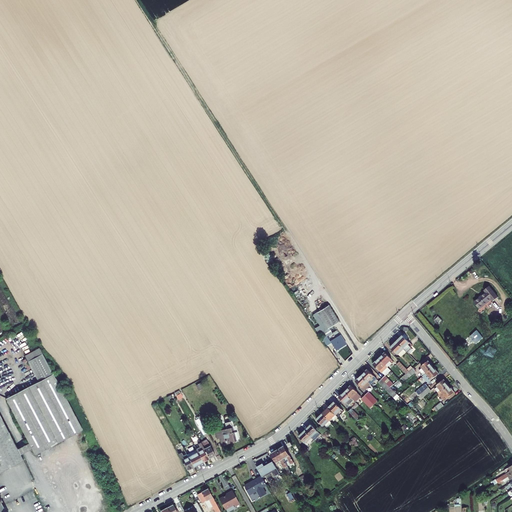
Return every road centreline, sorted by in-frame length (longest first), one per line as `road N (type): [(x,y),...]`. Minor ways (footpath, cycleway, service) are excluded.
road 1 (track): [(363,353),(134,0)]
road 2 (tertiary): [(404,313),(272,440),(136,511)]
road 3 (residential): [(404,313),(511,444)]
road 4 (unknown): [(55,511),(1,406),(17,365)]
road 5 (tertiary): [(511,223),(404,313)]
